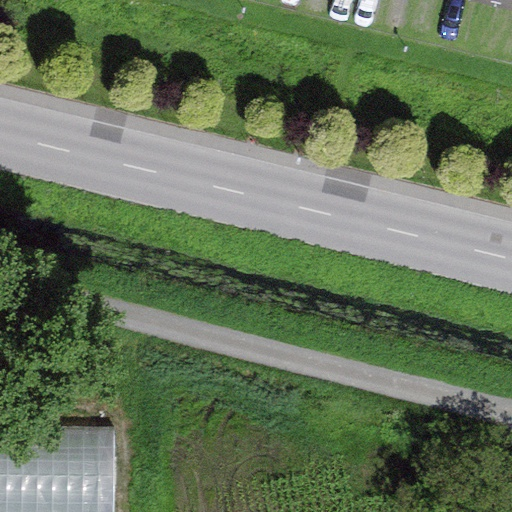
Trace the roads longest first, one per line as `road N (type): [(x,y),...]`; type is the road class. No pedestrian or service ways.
road 1 (track): [(0,280),(511,415)]
road 2 (unclassified): [(0,131),(511,256)]
